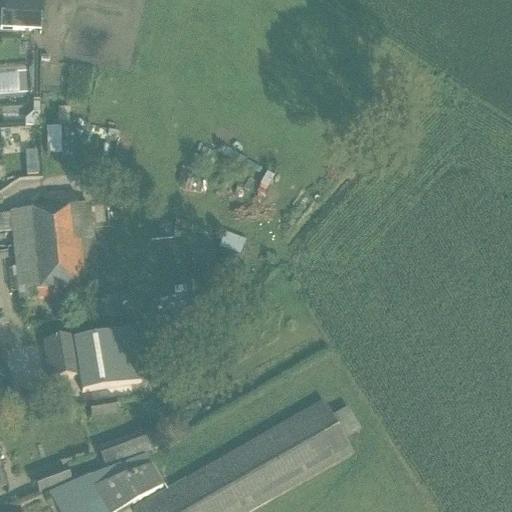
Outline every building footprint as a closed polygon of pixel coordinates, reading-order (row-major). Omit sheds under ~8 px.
[(40,19),(1,16),(0,22),(0,33),(39,35),(40,19)] [(56,127),(68,128),(69,113),(57,112),(56,127)] [(17,131),(17,165),(29,165),(29,131),(17,131)] [(46,159),(59,159),(59,132),(46,132),(46,159)] [(8,217),(17,304),(33,303),(34,304),(60,302),(59,294),(98,290),(89,209),(75,211),(73,196),(41,199),(43,213),(29,214),(29,215),(8,217)] [(218,251),(238,259),(244,244),(224,236),(218,251)] [(189,273),(224,276),(226,258),(191,255),(189,273)] [(0,346),(9,346),(7,324),(0,324),(0,346)] [(85,340),(41,347),(48,387),(91,380),(85,340)] [(115,406),(87,410),(90,425),(118,421),(115,406)] [(321,406),(134,511),(260,511),(352,460),(343,445),(359,436),(346,413),(330,422),(321,406)] [(144,435),(96,453),(104,474),(152,456),(151,454),(165,449),(159,432),(145,437),(144,435)] [(145,460),(47,500),(53,511),(126,511),(162,492),(145,460)] [(64,471),(32,483),(38,500),(71,488),(64,471)]
